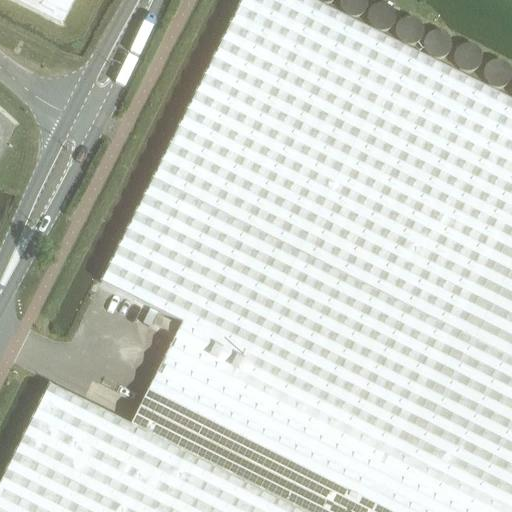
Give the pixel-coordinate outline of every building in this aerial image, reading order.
[(0,484),(0,511),(511,511),(511,103),(303,0),(242,0),(185,115),(100,286),(183,328),(179,336),(149,398),(133,431),(49,388),(48,389),(0,484)] [(8,0),(60,26),(73,0),(8,0)] [(398,17),(397,9),(393,4),(386,0),(374,0),(371,2),(368,4),(364,10),(363,17),(364,23),(367,28),(372,32),(379,34),(385,34),(389,32),(392,30),(397,24),(398,17)] [(457,47),(457,46),(456,40),(452,34),(447,30),(443,29),(439,29),(433,29),(429,32),(426,34),(422,40),(421,46),(422,53),(426,58),(431,62),(437,64),(445,63),(450,60),(455,54),(457,47)] [(511,65),(511,64),(505,60),(498,59),(492,60),(486,64),(484,67),(482,70),(481,77),(482,83),(486,89),(492,93),(499,94),(505,93),(511,89),(511,87),(511,65)] [(151,328),(171,337),(175,328),(156,318),(151,328)]
